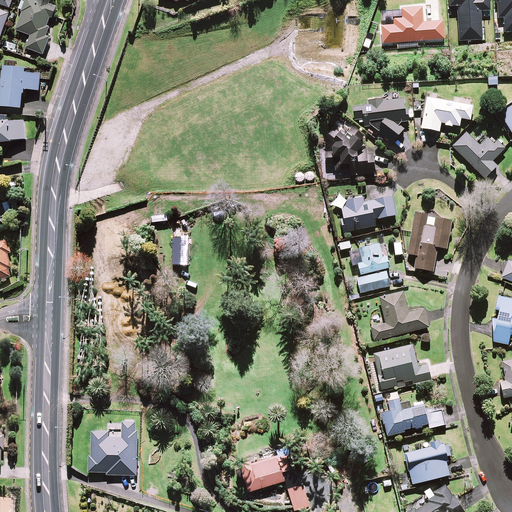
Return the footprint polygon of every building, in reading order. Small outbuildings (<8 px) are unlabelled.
[(14,0),(0,0),(0,5),(11,9),(14,0)] [(57,6),(40,0),(38,0),(37,4),(28,0),(16,31),(31,37),(26,49),(43,56),(50,38),(45,36),(57,6)] [(0,39),(9,15),(0,11),(0,39)] [(16,62),(3,61),(0,94),(0,107),(21,110),(23,90),(39,92),(40,75),(25,73),(25,69),(16,68),(16,62)] [(497,86),(497,78),(488,78),(489,86),(497,86)] [(453,98),(452,103),(436,100),(437,96),(430,95),(429,99),(427,99),(421,130),(439,133),(440,124),(445,125),(445,127),(452,128),(453,126),(459,127),(461,119),(470,121),(473,107),(470,106),(471,102),(453,98)] [(404,130),(398,125),(403,116),(405,115),(404,100),(383,102),(383,100),(368,102),(369,107),(353,108),(354,120),(359,120),(359,123),(364,123),(364,127),(371,127),(392,145),(397,139),(402,133),(404,130)] [(508,135),(511,133),(511,106),(502,113),(496,116),(508,135)] [(6,115),(0,115),(0,143),(11,143),(11,141),(25,141),(24,121),(6,122),(6,115)] [(353,128),(347,134),(342,130),(340,133),(335,128),(323,141),(332,149),(332,152),(326,153),(327,166),(335,165),(336,172),(345,171),(344,166),(350,166),(351,176),(375,174),(373,156),(368,156),(367,150),(359,142),(363,138),(359,133),(353,128)] [(479,146),(466,133),(452,147),(485,179),(497,167),(492,162),(505,149),(497,142),(494,145),(488,138),(479,146)] [(347,202),(341,211),(343,219),(340,220),(343,234),(376,227),(375,221),(396,216),(393,197),(363,203),(362,199),(347,202)] [(4,208),(3,203),(0,204),(0,222),(13,219),(10,206),(4,208)] [(428,217),(415,215),(408,254),(417,256),(415,268),(434,271),(437,248),(447,250),(452,221),(435,219),(434,228),(426,227),(428,217)] [(157,243),(174,240),(173,232),(156,235),(157,243)] [(0,279),(14,276),(8,253),(11,252),(8,239),(0,241),(0,279)] [(380,244),(360,249),(363,263),(359,263),(361,275),(376,271),(377,274),(358,279),(361,293),(390,286),(387,272),(382,273),(381,270),(390,268),(387,255),(382,256),(380,244)] [(511,261),(509,260),(502,279),(511,282),(511,261)] [(409,313),(404,292),(380,298),(386,323),(372,327),(375,340),(429,327),(425,309),(409,313)] [(511,299),(498,296),(496,309),(500,310),(498,319),(494,319),(492,329),(495,329),(493,341),(508,345),(510,335),(511,335),(511,299)] [(418,366),(413,345),(373,354),(382,390),(398,386),(399,388),(432,379),(428,364),(418,366)] [(511,359),(502,362),(507,381),(500,382),(504,398),(511,396),(511,359)] [(402,409),(399,398),(387,401),(389,410),(380,412),(386,436),(404,432),(404,430),(429,424),(430,428),(446,424),(442,410),(426,414),(424,404),(402,409)] [(440,444),(440,441),(429,443),(430,447),(406,453),(414,484),(450,475),(447,461),(450,461),(449,457),(453,456),(450,444),(445,445),(444,443),(440,444)] [(263,455),(264,458),(255,461),(255,463),(241,467),(249,492),(285,481),(282,472),(291,470),(285,448),(263,455)] [(304,484),(287,489),(294,511),(311,506),(304,484)] [(464,511),(447,484),(434,492),(436,497),(411,511),(464,511)] [(10,511),(12,500),(0,499),(0,511),(10,511)]
